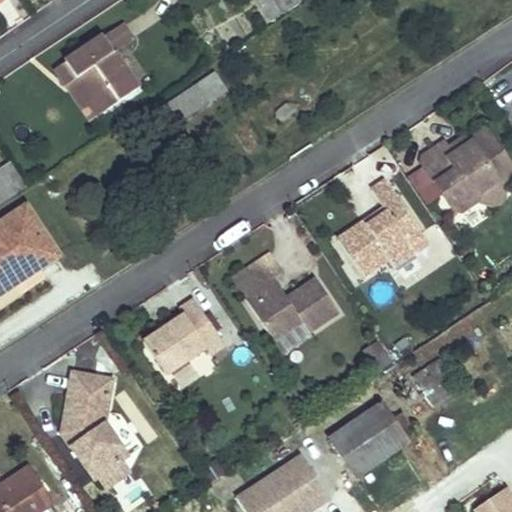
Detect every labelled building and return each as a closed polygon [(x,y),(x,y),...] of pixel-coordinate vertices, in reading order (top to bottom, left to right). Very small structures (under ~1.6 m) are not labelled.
[(299,0),(260,0),(274,20),(301,2),(299,0)] [(123,24),(57,69),(68,86),(77,80),(100,114),(139,89),(115,54),(135,41),(123,24)] [(77,80),(68,86),(91,120),(100,114),(77,80)] [(198,84),(153,113),(165,131),(209,101),(198,84)] [(424,158),(422,165),(455,214),(462,215),(478,204),(479,194),(498,181),(504,184),(511,178),(511,169),(489,134),(482,133),(469,142),(472,146),(454,158),(448,149),(445,144),(424,158)] [(462,140),(448,149),(454,158),(472,146),(469,142),(462,140)] [(504,184),(498,181),(479,194),(478,204),(491,209),(505,200),(504,184)] [(364,224),(339,240),(364,278),(388,261),(393,269),(416,254),(408,243),(420,235),(385,183),(372,193),(385,210),(388,215),(367,229),(364,224)] [(27,208),(0,225),(0,292),(58,255),(27,208)] [(388,215),(385,210),(364,224),(367,229),(388,215)] [(408,243),(416,254),(428,245),(420,235),(408,243)] [(281,272),(271,255),(245,272),(256,288),(272,278),(281,272)] [(256,288),(245,272),(232,281),(242,297),(272,342),(301,323),(308,333),(337,315),(315,280),(293,296),(296,301),(289,306),(286,300),(272,278),(256,288)] [(296,301),(293,296),(286,300),(289,306),(296,301)] [(185,316),(192,326),(205,317),(193,300),(180,309),(185,316)] [(192,326),(185,316),(166,329),(169,333),(164,336),(161,332),(144,344),(167,377),(207,349),(211,356),(225,346),(214,330),(205,317),(192,326)] [(65,372),(58,437),(90,489),(108,491),(127,479),(129,462),(108,428),(113,377),(65,372)] [(381,404),(331,438),(357,478),(409,444),(381,404)] [(238,511),(317,511),(331,503),(299,455),(230,500),(238,511)] [(30,468),(0,488),(0,511),(36,511),(54,501),(30,468)] [(511,511),(511,495),(507,488),(468,511),(511,511)]
